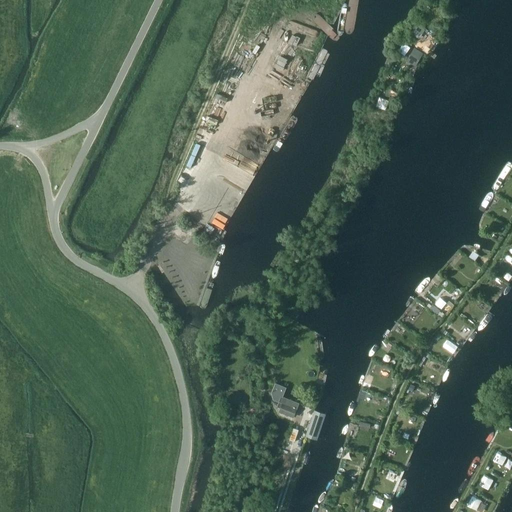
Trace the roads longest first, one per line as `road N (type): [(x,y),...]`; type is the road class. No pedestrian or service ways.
road 1 (unclassified): [(174,511),(187,410),(173,356),(141,300),(66,253),(52,220)]
road 2 (track): [(167,221),(170,181),(248,0)]
road 3 (track): [(298,36),(167,221)]
road 4 (unclassified): [(103,112),(159,0)]
